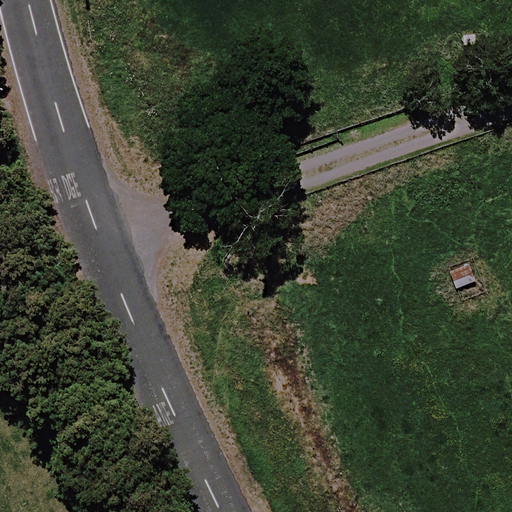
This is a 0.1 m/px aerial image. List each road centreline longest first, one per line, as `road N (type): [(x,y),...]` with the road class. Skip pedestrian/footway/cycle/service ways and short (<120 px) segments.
road 1 (unclassified): [(226,511),(96,255),(28,0)]
road 2 (unknown): [(96,255),(511,143)]
